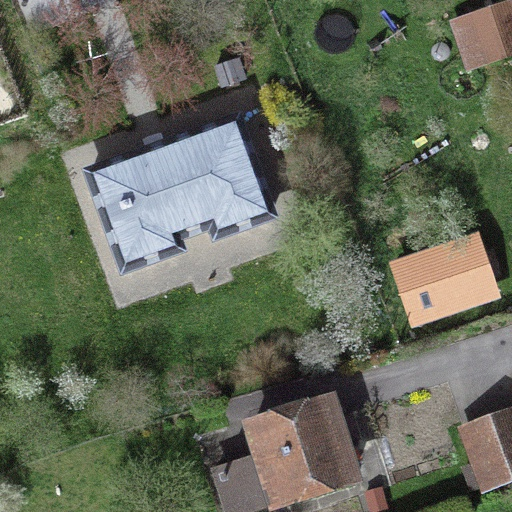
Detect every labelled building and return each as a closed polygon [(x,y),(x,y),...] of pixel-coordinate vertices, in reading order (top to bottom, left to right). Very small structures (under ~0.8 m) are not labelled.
[(453,23),(468,69),(511,53),(511,19),(510,13),(476,25),(473,16),(453,23)] [(270,216),(236,121),(89,175),(123,269),(178,250),(174,238),(211,224),(215,236),(270,216)] [(478,233),(388,263),(410,326),(499,296),(478,233)] [(328,404),(251,428),(260,458),(215,473),(226,511),(247,511),(352,480),(340,442),(355,438),(349,418),(334,423),(328,404)] [(511,414),(464,432),(484,487),(511,476),(511,414)]
